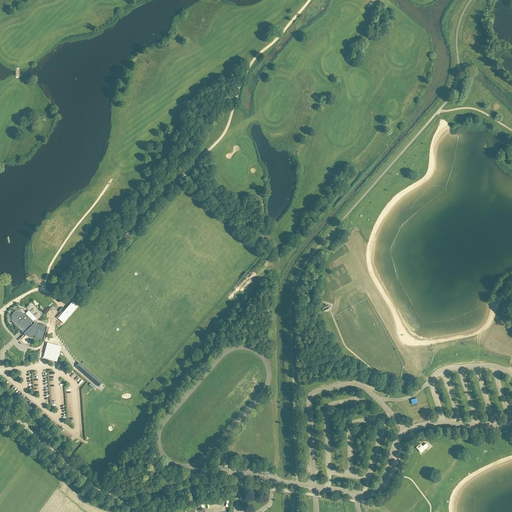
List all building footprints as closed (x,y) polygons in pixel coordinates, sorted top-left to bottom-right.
[(368,220),(378,220),(378,216),(384,216),(384,210),(381,210),(381,214),(377,214),(377,213),(371,213),(371,215),(368,215),(368,220)] [(328,312),(330,306),(324,304),(322,310),(328,312)] [(43,340),(47,326),(35,323),(25,313),(24,313),(21,311),(18,311),(15,313),(13,316),(13,319),(15,322),(14,323),(25,334),(26,333),(28,335),(31,336),(31,337),(43,340)] [(43,358),(57,362),(61,348),(50,345),(49,350),(45,349),(43,358)] [(102,383),(79,363),(76,367),(99,386),(102,383)]
